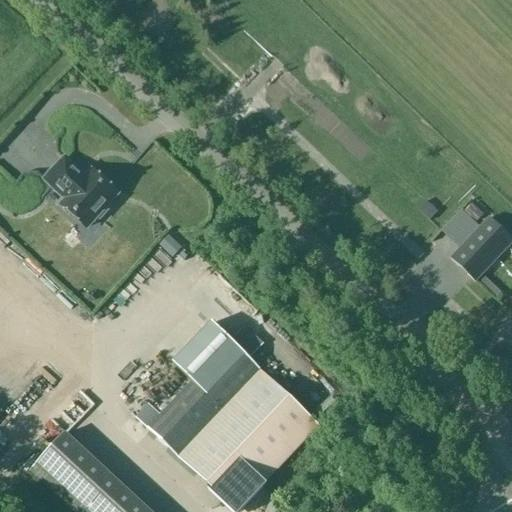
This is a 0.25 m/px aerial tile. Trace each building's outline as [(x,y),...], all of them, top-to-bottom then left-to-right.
[(43,196),(38,201),(62,223),(73,212),(77,215),(87,204),(83,201),(94,190),(70,167),(61,176),(54,170),(56,167),(42,154),(22,176),(43,196)] [(132,227),(169,193),(149,172),(113,206),(132,227)] [(97,206),(123,182),(115,174),(89,198),(97,206)] [(10,189),(0,199),(0,204),(31,236),(32,235),(40,244),(47,237),(27,216),(32,211),(10,189)] [(475,282),(497,303),(503,296),(481,275),(511,243),(511,242),(488,219),(449,260),(474,283),(475,282)] [(230,342),(159,416),(148,406),(136,419),(147,429),(233,511),(237,511),(318,427),(249,361),(263,346),(245,328),(230,343),(230,342)] [(147,511),(64,434),(29,472),(72,511),(147,511)]
